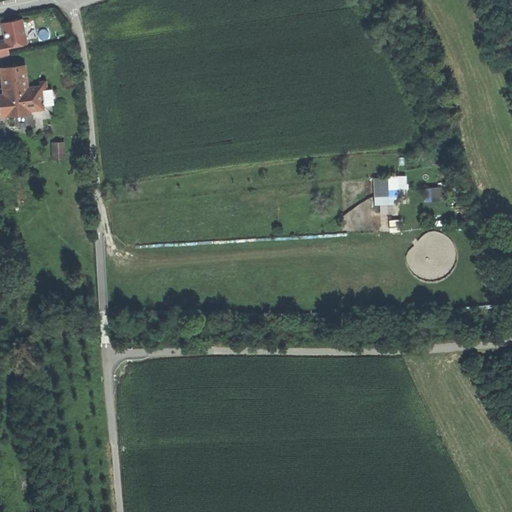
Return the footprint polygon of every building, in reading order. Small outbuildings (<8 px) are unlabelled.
[(4,24),(7,41),(0,42),(0,59),(10,57),(9,49),(28,45),(23,21),(13,23),(4,24)] [(26,64),(0,67),(0,76),(2,93),(0,93),(0,112),(0,117),(31,114),(31,111),(44,109),(40,86),(29,87),(26,64)] [(55,145),(56,160),(63,160),(63,145),(55,145)] [(406,177),(373,179),(375,206),(400,205),(400,192),(407,192),(406,177)] [(426,187),(427,199),(436,198),(435,186),(426,187)]
